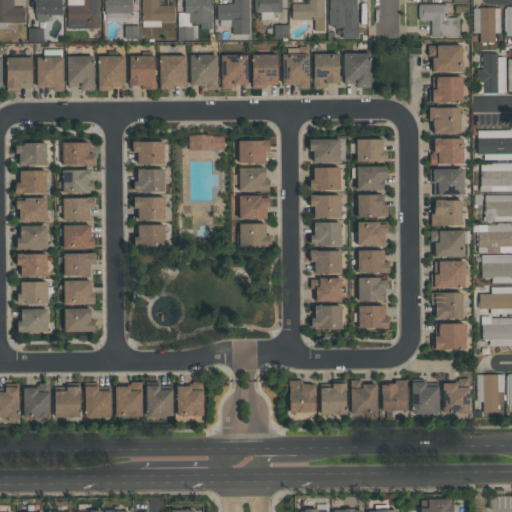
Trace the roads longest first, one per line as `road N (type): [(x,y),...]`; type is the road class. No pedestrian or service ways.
road 1 (residential): [(244,362),(404,355),(411,340),(406,123),(395,114),(7,118),(0,125),(115,362),(244,362)]
road 2 (residential): [(286,114),(286,362)]
road 3 (residential): [(110,116),(115,362)]
road 4 (primary): [(243,450),(0,453)]
road 5 (primary): [(85,481),(304,477)]
road 6 (primary): [(304,477),(511,474)]
road 7 (primary): [(511,445),(337,448)]
road 8 (primary): [(85,481),(135,465),(221,464),(243,450)]
